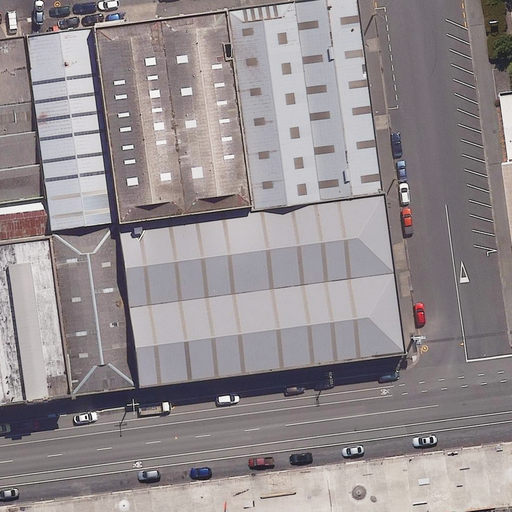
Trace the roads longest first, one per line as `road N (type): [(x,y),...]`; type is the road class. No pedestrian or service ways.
road 1 (tertiary): [(0,462),(473,401)]
road 2 (unclassified): [(473,401),(419,0)]
